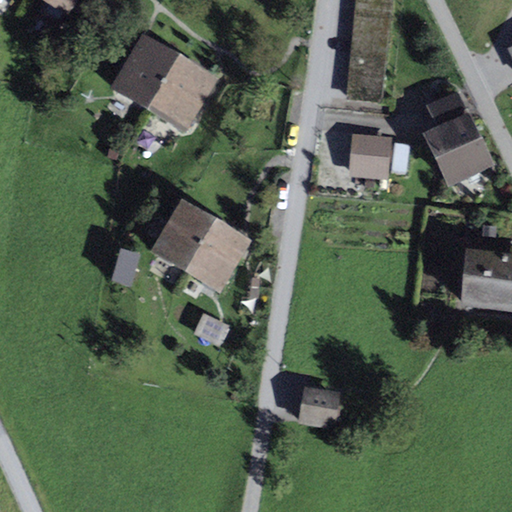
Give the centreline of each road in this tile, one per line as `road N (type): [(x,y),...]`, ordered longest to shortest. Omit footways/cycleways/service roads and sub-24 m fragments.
road 1 (residential): [(251,511),(333,0)]
road 2 (residential): [(435,0),(511,154)]
